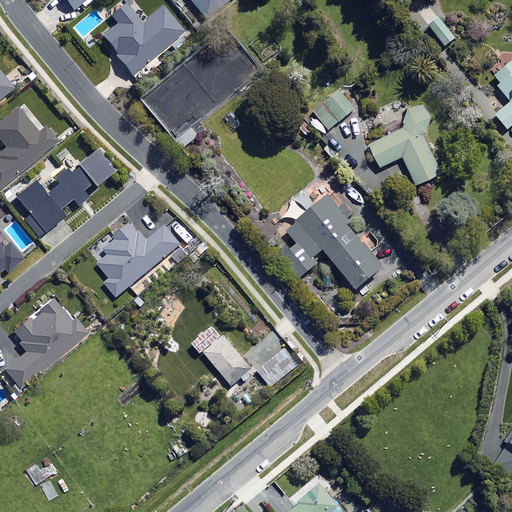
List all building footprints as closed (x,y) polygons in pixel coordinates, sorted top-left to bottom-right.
[(62,0),(72,12),(85,0),(62,0)] [(186,0),(203,20),(226,0),(186,0)] [(140,25),(123,5),(108,17),(116,25),(100,38),(116,56),(114,58),(130,76),(182,32),(161,7),(140,25)] [(454,40),(439,20),(428,28),(443,48),(454,40)] [(511,59),(491,76),(498,85),(496,87),(509,104),(494,116),(505,130),(511,124),(511,59)] [(0,97),(12,88),(0,72),(0,97)] [(353,111),(337,91),(312,111),(328,131),(353,111)] [(432,130),(422,106),(409,109),(402,122),(406,129),(368,146),(378,169),(402,158),(415,186),(439,175),(421,135),(432,130)] [(38,133),(17,108),(0,122),(0,140),(6,147),(0,151),(0,188),(56,141),(44,127),(38,133)] [(71,199),(77,206),(87,197),(82,191),(91,183),(95,187),(114,170),(96,148),(68,172),(65,168),(52,179),(56,183),(44,193),(33,181),(15,197),(30,215),(21,223),(36,239),(63,216),(58,210),(71,199)] [(349,219),(328,194),(294,221),(295,223),(286,230),(296,243),(281,255),(299,276),(317,262),(313,257),(322,249),(354,289),(383,265),(364,242),(363,243),(345,222),(349,219)] [(166,224),(147,240),(131,221),(113,236),(116,240),(104,249),(109,255),(98,264),(110,278),(104,282),(116,297),(182,244),(166,224)] [(0,272),(3,270),(6,274),(16,267),(14,264),(23,257),(11,241),(1,248),(0,245),(0,272)] [(28,317),(11,331),(19,340),(17,342),(25,352),(4,370),(20,389),(87,332),(74,316),(70,319),(52,297),(37,310),(40,314),(31,321),(28,317)] [(221,338),(211,327),(192,343),(201,353),(203,351),(232,385),(252,368),(224,335),(221,338)] [(49,477),(39,462),(27,470),(37,485),(49,477)] [(344,511),(320,482),(285,510),(286,511),(329,511),(331,511),(344,511)] [(426,511),(418,502),(407,511),(426,511)]
